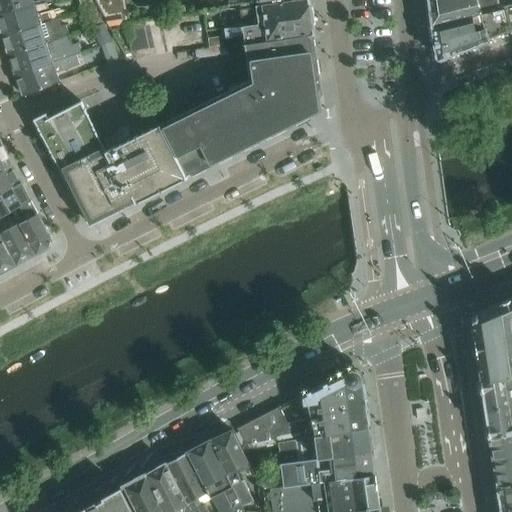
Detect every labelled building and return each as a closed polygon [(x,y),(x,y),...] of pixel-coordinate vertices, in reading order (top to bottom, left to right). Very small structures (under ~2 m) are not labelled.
[(0,0),(0,13),(35,3),(35,4),(50,0),(0,0)] [(95,7),(91,0),(79,0),(83,11),(87,10),(95,7)] [(95,0),(103,15),(122,14),(123,23),(126,23),(125,13),(126,13),(124,0),(95,0)] [(262,4),(239,7),(245,42),(267,40),(313,34),(313,33),(308,0),(295,0),(262,5),(262,4)] [(499,7),(497,0),(427,0),(430,14),(431,25),(500,10),(499,7)] [(58,18),(61,17),(58,8),(38,13),(35,4),(35,3),(0,13),(0,27),(2,34),(40,23),(41,23),(58,18)] [(473,46),(511,30),(511,3),(499,7),(500,10),(431,25),(436,57),(437,57),(437,58),(438,59),(439,59),(440,59),(440,60),(443,59),(442,58),(473,46)] [(103,23),(95,7),(87,10),(94,26),(103,23)] [(184,7),(173,7),(173,15),(185,15),(184,7)] [(122,14),(104,15),(108,25),(123,23),(122,14)] [(40,23),(2,34),(8,54),(47,42),(47,43),(69,35),(69,34),(66,24),(61,26),(58,18),(41,23),(40,23)] [(148,47),(143,21),(126,24),(131,51),(148,47)] [(113,41),(103,23),(94,26),(103,45),(113,41)] [(248,80),(160,124),(186,174),(187,175),(188,177),(324,109),(319,73),(318,70),(313,34),(267,40),(245,42),(245,43),(251,79),(248,80)] [(47,42),(8,54),(12,69),(14,75),(76,54),(81,52),(77,43),(72,44),(69,35),(47,43),(47,42)] [(117,48),(113,41),(103,45),(106,52),(117,48)] [(59,80),(56,72),(79,64),(76,54),(14,75),(23,95),(59,80)] [(187,175),(186,174),(160,124),(107,150),(83,101),(50,117),(47,112),(35,119),(86,221),(94,224),(121,210),(119,205),(132,198),(135,204),(187,178),(185,176),(187,175)] [(8,157),(0,142),(0,141),(0,168),(11,163),(8,157)] [(0,192),(21,181),(11,163),(0,168),(0,192)] [(31,201),(21,181),(0,192),(0,217),(3,216),(12,211),(31,201)] [(52,239),(38,213),(31,201),(12,211),(19,224),(35,254),(49,246),(52,239)] [(3,216),(0,217),(0,231),(17,264),(35,254),(19,224),(10,229),(3,216)] [(0,272),(17,264),(0,231),(0,272)] [(511,325),(511,297),(477,312),(472,323),(473,323),(474,331),(511,325)] [(511,325),(474,331),(476,340),(475,340),(477,351),(477,357),(511,351),(511,325)] [(511,351),(477,357),(481,381),(511,376),(511,351)] [(368,427),(364,396),(363,383),(362,383),(362,382),(363,381),(363,380),(363,378),(363,377),(362,375),(361,374),(360,372),(359,371),(358,370),(356,369),(354,369),(352,369),(351,369),(350,369),(348,370),(346,370),(345,372),(343,374),(343,373),(301,394),(305,419),(288,422),(279,406),(236,428),(247,448),(279,442),(314,436),(314,437),(368,427)] [(511,376),(481,381),(486,409),(511,404),(511,376)] [(511,433),(511,404),(486,409),(490,436),(511,433)] [(424,407),(416,408),(417,419),(425,418),(424,407)] [(371,451),(368,427),(314,437),(314,436),(279,442),(281,465),(317,459),(371,451)] [(250,465),(231,430),(210,439),(232,486),(240,501),(242,506),(255,500),(245,481),(242,482),(237,472),(250,465)] [(511,433),(490,436),(492,449),(493,449),(495,461),(511,458),(511,433)] [(232,486),(210,439),(186,452),(195,469),(207,492),(208,492),(210,496),(223,490),(231,506),(240,501),(232,486)] [(317,459),(281,465),(284,486),(320,481),(320,482),(374,474),(371,451),(317,459)] [(207,492),(195,469),(186,452),(165,463),(191,511),(209,511),(205,504),(201,505),(197,497),(207,492)] [(511,458),(495,461),(494,461),(498,485),(511,483),(511,458)] [(191,511),(165,463),(146,474),(164,511),(191,511)] [(265,467),(254,471),(260,486),(270,483),(265,467)] [(164,511),(146,474),(123,486),(137,511),(141,510),(141,511),(164,511)] [(375,474),(374,474),(320,482),(320,481),(284,486),(270,488),(272,511),(339,511),(378,506),(379,506),(375,474)] [(511,508),(511,483),(498,485),(503,510),(511,508)] [(133,511),(120,488),(102,498),(103,500),(95,504),(94,503),(77,511),(133,511)]
